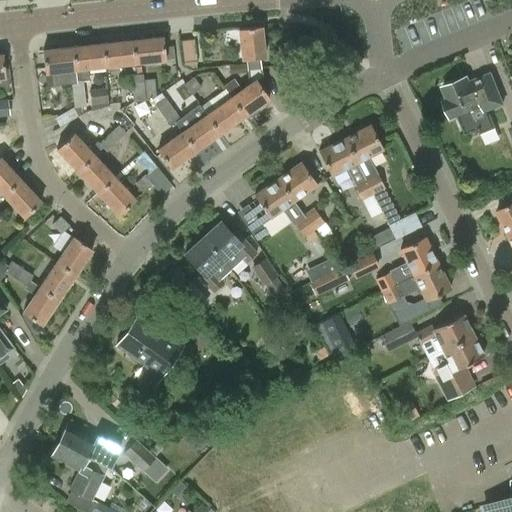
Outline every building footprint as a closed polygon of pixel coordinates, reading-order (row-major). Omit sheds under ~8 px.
[(247,59),(249,72),(255,71),(254,68),(260,68),(259,58),(265,57),(261,27),(239,29),(242,60),(247,59)] [(135,62),(165,58),(163,35),(132,39),(135,62)] [(105,65),(135,62),(132,39),(102,43),(105,65)] [(183,62),(195,61),(193,39),(180,40),(183,62)] [(75,69),(105,65),(102,43),(72,46),(75,69)] [(45,73),(75,69),(72,46),(42,50),(45,73)] [(244,115),(245,114),(247,118),(260,109),(258,105),(269,97),(258,81),(262,78),(260,68),(254,68),(255,71),(249,72),(250,84),(232,97),(244,115)] [(455,117),(457,117),(465,134),(478,129),(481,135),(496,128),(491,115),(489,115),(487,111),(504,104),(491,73),(470,82),(468,77),(443,87),(448,100),(444,101),(451,118),(455,117)] [(131,74),(132,86),(138,85),(138,88),(144,88),(143,74),(131,74)] [(201,88),(193,77),(183,84),(191,95),(201,88)] [(71,82),(72,93),(78,92),(79,96),(84,95),(83,81),(71,82)] [(133,101),(145,100),(144,88),(138,88),(138,85),(132,86),(133,101)] [(219,132),(244,115),(232,97),(230,98),(224,90),(201,106),(207,114),(219,132)] [(74,108),(86,107),(84,95),(79,96),(78,92),(72,93),(74,108)] [(179,118),(165,98),(155,105),(170,126),(174,123),(180,119),(179,118)] [(0,116),(9,115),(7,100),(0,100),(0,116)] [(182,132),(195,150),(219,132),(207,114),(195,122),(188,112),(179,118),(180,119),(174,123),(181,132),(182,132)] [(125,133),(118,125),(99,143),(106,152),(125,133)] [(372,195),(384,189),(377,174),(368,156),(382,149),(370,125),(344,138),(372,195)] [(182,132),(181,132),(157,149),(170,167),(195,150),(182,132)] [(77,171),(94,155),(73,133),(57,149),(77,171)] [(372,195),(344,138),(318,151),(330,175),(347,167),(354,182),(353,183),(362,200),(372,195)] [(156,165),(143,151),(135,158),(144,168),(145,167),(149,172),(156,165)] [(77,171),(98,193),(114,178),(94,155),(77,171)] [(0,191),(3,195),(19,180),(0,158),(0,191)] [(294,201),(317,184),(301,162),(277,178),(294,201)] [(143,193),(152,184),(145,175),(135,184),(143,193)] [(134,200),(114,178),(98,193),(118,215),(134,200)] [(294,201),(277,178),(254,195),(270,218),(282,209),(293,225),(296,223),(294,221),(303,215),(294,201)] [(40,202),(19,180),(3,195),(23,217),(40,202)] [(509,236),(511,234),(511,202),(497,211),(509,236)] [(314,207),(304,214),(314,229),(325,222),(314,207)] [(314,229),(304,214),(303,215),(294,221),(296,223),(304,236),(314,229)] [(69,224),(60,216),(51,225),(60,233),(69,224)] [(203,237),(232,270),(243,260),(247,264),(257,255),(241,238),(238,240),(221,221),(203,237)] [(74,237),(69,243),(56,262),(75,274),(92,249),(74,237)] [(220,280),(232,270),(203,237),(185,254),(202,273),(199,276),(214,293),(224,284),(220,280)] [(381,291),(398,283),(413,275),(437,263),(425,237),(400,249),(406,263),(389,271),(390,272),(375,280),(381,291)] [(348,262),(355,278),(379,267),(372,251),(348,262)] [(264,285),(277,276),(265,257),(251,267),(264,285)] [(4,271),(14,278),(17,272),(20,274),(23,269),(10,261),(7,267),(4,271)] [(58,299),(75,274),(56,262),(39,287),(58,299)] [(451,289),(437,263),(413,275),(398,283),(404,294),(404,295),(419,287),(426,302),(451,289)] [(315,296),(349,280),(343,268),(310,284),(315,296)] [(14,278),(15,279),(26,286),(33,276),(23,269),(20,274),(17,272),(14,278)] [(195,314),(209,300),(190,281),(176,295),(195,314)] [(404,294),(398,283),(381,291),(387,303),(404,295),(404,294)] [(40,325),(58,299),(39,287),(22,313),(40,325)] [(341,312),(323,319),(338,357),(357,349),(341,312)] [(464,314),(434,328),(431,323),(415,331),(428,357),(474,335),(464,314)] [(154,388),(162,378),(183,348),(138,316),(117,346),(148,368),(140,379),(154,388)] [(380,335),(387,351),(416,336),(409,321),(380,335)] [(0,363),(9,357),(7,353),(13,348),(0,330),(0,363)] [(465,364),(484,355),(474,335),(428,357),(433,367),(430,368),(445,399),(475,385),(465,364)] [(66,426),(58,441),(96,460),(99,454),(110,460),(117,446),(97,435),(94,441),(66,426)] [(142,471),(155,457),(136,439),(123,453),(142,471)] [(92,467),(96,460),(58,441),(50,457),(79,471),(72,483),(69,489),(91,500),(104,473),(92,467)] [(483,507),(484,511),(511,511),(511,480),(511,481),(511,498),(483,507)] [(117,511),(99,501),(91,511),(117,511)]
